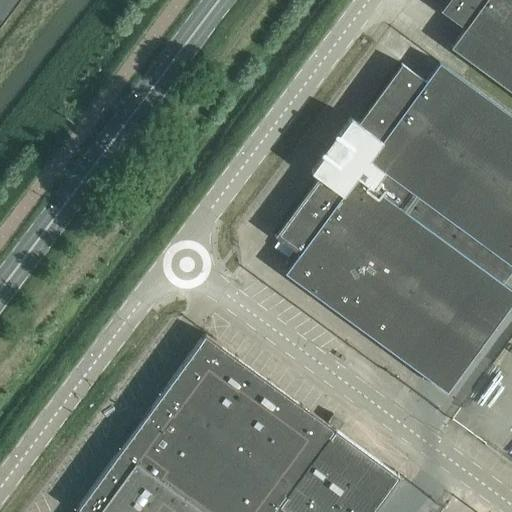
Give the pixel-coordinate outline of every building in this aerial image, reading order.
[(0,0),(0,21),(16,0),(0,0)] [(511,0),(454,0),(446,13),(465,27),(452,46),(511,90),(511,0)] [(341,139),(336,147),(508,274),(511,268),(511,114),(440,62),(426,80),(406,65),(363,125),(351,116),(339,134),(341,139)] [(323,179),(280,237),(299,253),(286,271),(447,390),(511,301),(511,288),(503,282),(508,274),(336,147),(331,154),(324,150),(311,170),(323,179)] [(79,510),(76,511),(273,511),(279,504),(289,511),(372,511),(388,492),(399,475),(205,332),(76,508),(79,510)] [(333,413),(328,420),(339,428),(344,421),(333,413)]
